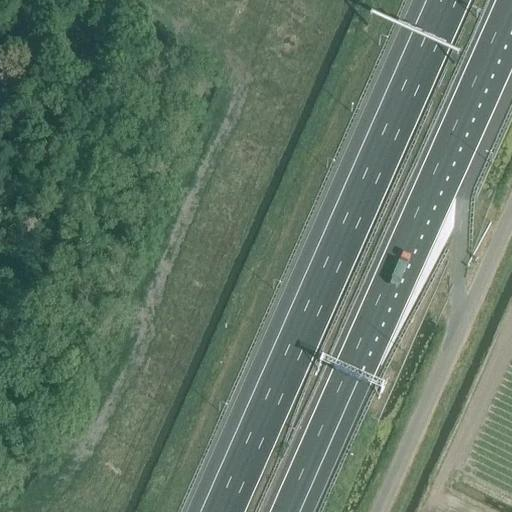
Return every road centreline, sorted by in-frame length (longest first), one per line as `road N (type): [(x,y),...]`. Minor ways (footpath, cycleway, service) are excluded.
road 1 (motorway): [(447,0),(221,511)]
road 2 (motorway): [(284,511),(511,18)]
road 3 (unclassified): [(380,511),(511,213)]
